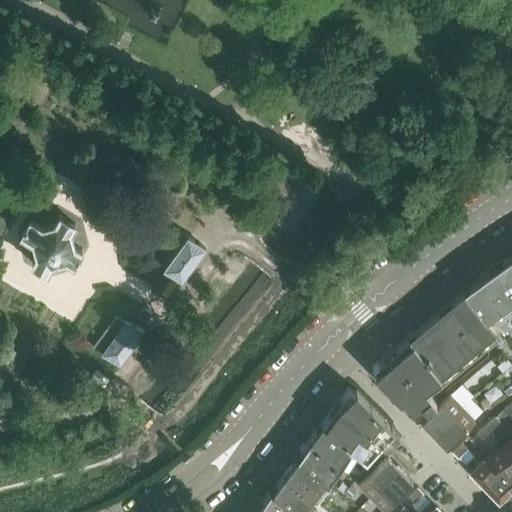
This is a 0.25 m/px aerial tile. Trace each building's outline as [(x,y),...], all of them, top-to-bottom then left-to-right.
[(238,222),(252,233),(268,211),(254,200),(238,222)] [(32,262),(47,271),(52,263),(65,259),(73,264),(83,248),(74,244),(71,230),(75,222),(60,213),(55,221),(42,225),(30,218),(21,233),(33,240),(37,254),(32,262)] [(164,269),(182,280),(206,247),(195,241),(188,237),(185,241),(164,269)] [(511,252),(496,263),(511,285),(511,252)] [(479,275),(504,307),(511,300),(511,285),(496,263),(486,270),(479,275)] [(464,286),(494,325),(500,320),(495,314),(504,307),(479,275),(464,286)] [(494,325),(464,286),(463,287),(463,288),(463,289),(451,299),(378,360),(378,361),(372,365),(377,371),(375,373),(411,410),(418,404),(423,410),(427,406),(436,399),(423,384),(494,325)] [(103,353),(121,362),(144,330),(126,320),(126,321),(116,316),(93,346),(103,352),(103,353)] [(321,422),(354,447),(365,456),(377,444),(380,448),(398,431),(394,427),(356,388),(354,390),(349,386),(344,392),(344,391),(340,397),(338,395),(328,408),(330,410),(321,422)] [(421,421),(434,434),(463,406),(450,393),(421,421)] [(463,406),(434,434),(446,446),(475,419),(463,406)] [(486,424),(491,430),(500,421),(494,415),(486,424)] [(309,438),(341,463),(354,447),(321,422),(309,438)] [(483,438),(491,430),(486,424),(477,432),(483,438)] [(297,455),(329,479),(341,463),(309,438),(297,455)] [(511,459),(511,439),(503,446),(511,459)] [(452,450),(458,456),(466,447),(461,442),(452,450)] [(485,458),(484,457),(483,458),(511,487),(511,486),(511,459),(503,446),(485,458)] [(285,471),(317,496),(329,479),(297,455),(285,471)] [(359,483),(373,496),(401,468),(388,455),(359,483)] [(483,458),(470,470),(498,499),(511,487),(483,458)] [(401,468),(373,496),(384,508),(413,480),(401,468)] [(317,496),(285,471),(271,490),(303,511),(303,510),(305,511),(317,496)] [(416,485),(408,494),(413,499),(422,491),(416,485)] [(259,505),(269,511),(302,511),(303,511),(271,490),(270,489),(259,505)]
